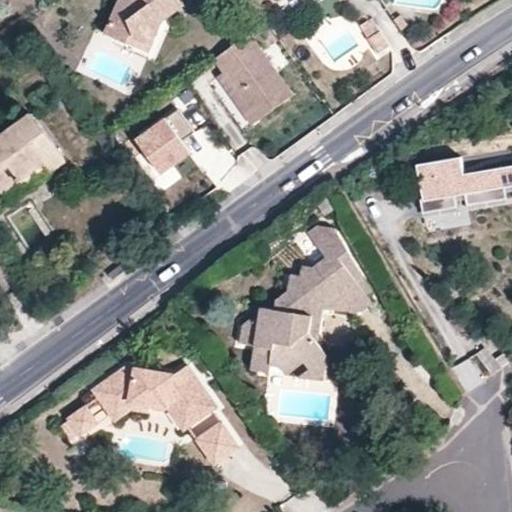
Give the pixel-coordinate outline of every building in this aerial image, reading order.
[(117,0),(104,32),(129,43),(135,34),(153,41),(163,21),(184,4),(181,0),(117,0)] [(248,33),(214,58),(223,70),(258,120),(293,94),(248,33)] [(149,52),(153,41),(135,34),(129,43),(149,52)] [(251,124),(258,120),(223,70),(217,76),(251,124)] [(0,189),(2,192),(42,162),(51,173),(67,162),(29,112),(0,133),(0,189)] [(180,116),(134,145),(159,185),(196,161),(185,144),(195,138),(180,116)] [(456,153),(414,160),(424,215),(452,210),(449,196),(466,193),(468,206),(503,200),(501,188),(511,185),(511,166),(460,175),(456,153)] [(42,162),(2,192),(10,203),(51,173),(42,162)] [(348,299),(359,314),(373,304),(358,281),(365,277),(336,228),(315,225),(307,230),(326,258),(312,266),(302,265),(299,274),(290,274),(287,290),(275,299),(274,308),(260,307),(258,320),(254,345),(250,370),(269,372),(272,366),(280,366),(285,374),(290,372),(304,362),(309,369),(328,356),(318,343),(312,335),(315,315),(322,317),(324,308),(331,309),(348,299)] [(357,314),(359,314),(348,299),(331,309),(357,314)] [(318,343),(322,317),(315,315),(312,335),(318,343)] [(254,345),(258,320),(249,319),(242,325),(239,343),(254,345)] [(323,380),(328,356),(309,369),(296,376),(323,380)] [(117,418),(137,405),(151,407),(176,413),(193,416),(216,400),(196,370),(182,379),(134,370),(101,392),(117,418)] [(225,413),(216,400),(193,416),(176,413),(191,435),(225,413)] [(137,405),(117,418),(122,424),(138,413),(150,415),(151,407),(137,405)] [(105,426),(93,409),(75,420),(77,422),(86,436),(87,438),(105,426)] [(86,436),(77,422),(68,427),(78,442),(86,436)] [(246,453),(229,428),(204,445),(221,471),(246,453)]
